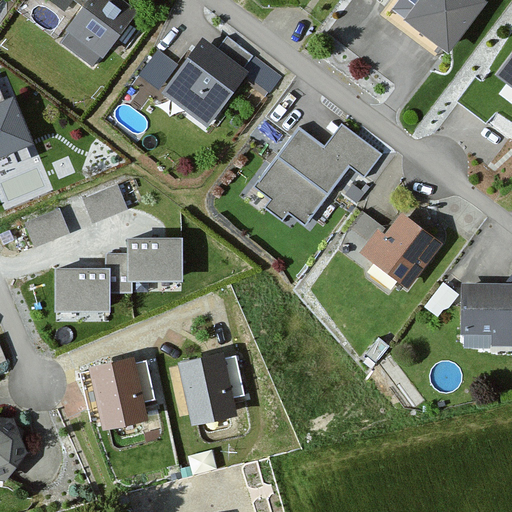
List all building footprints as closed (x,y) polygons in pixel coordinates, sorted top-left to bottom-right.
[(140,17),(118,0),(93,0),(84,12),(59,46),(98,74),(140,17)] [(67,0),(84,12),(93,0),(67,0)] [(479,0),(422,0),(404,26),(451,60),(489,8),(479,0)] [(243,73),(204,43),(162,97),(207,132),(244,85),(249,78),(243,73)] [(139,70),(163,87),(181,62),(156,45),(139,70)] [(511,55),(493,80),(504,88),(498,96),(511,106),(511,55)] [(243,73),(249,78),(244,85),(263,99),(280,76),(254,57),(243,73)] [(0,100),(0,162),(34,149),(12,96),(0,101),(0,100)] [(325,145),(299,126),(258,182),(274,195),(266,206),(283,219),(287,212),(304,225),(349,163),(367,176),(384,152),(342,121),(325,145)] [(118,183),(82,196),(92,222),(128,208),(118,183)] [(61,206),(24,220),(33,245),(70,231),(61,206)] [(381,222),(361,250),(410,285),(443,240),(403,211),(390,229),(381,222)] [(183,235),(129,234),(129,250),(128,278),(182,278),(183,235)] [(129,250),(106,250),(106,265),(109,266),(109,290),(128,290),(128,278),(129,250)] [(106,265),(54,265),(54,307),(110,307),(109,290),(109,266),(106,265)] [(511,279),(505,279),(462,279),(462,332),(491,332),(491,344),(511,343),(511,279)] [(221,348),(180,356),(193,421),(234,413),(230,394),(222,355),(221,348)] [(135,351),(91,360),(104,422),(148,413),(145,397),(137,359),(135,351)] [(236,352),(222,355),(230,394),(244,391),(236,352)] [(137,359),(145,397),(155,394),(147,357),(137,359)] [(0,414),(0,478),(7,479),(29,449),(13,417),(0,414)]
